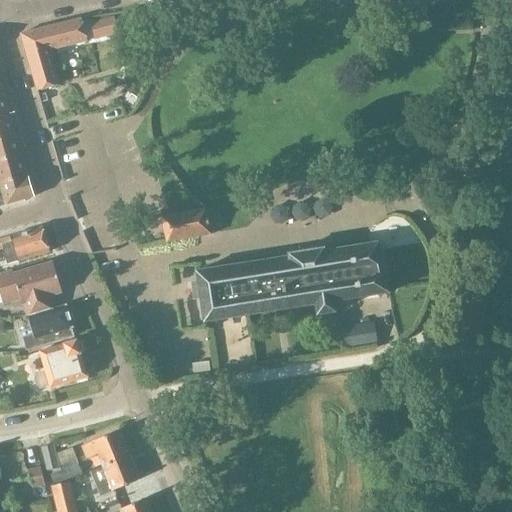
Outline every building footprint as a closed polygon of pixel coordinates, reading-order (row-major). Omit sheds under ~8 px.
[(114,19),(91,24),(93,35),(106,32),(108,37),(118,34),(114,19)] [(87,42),(82,20),(21,35),(37,91),(59,86),(50,51),(87,42)] [(0,117),(9,115),(3,95),(0,95),(0,117)] [(0,140),(15,136),(9,115),(0,117),(0,140)] [(0,162),(21,156),(15,136),(0,140),(0,162)] [(0,185),(27,177),(21,156),(0,162),(0,185)] [(0,206),(33,197),(27,177),(0,185),(0,188),(2,196),(0,196),(0,206)] [(166,243),(211,235),(205,210),(160,217),(166,243)] [(0,249),(1,249),(6,265),(49,252),(42,228),(0,240),(0,249)] [(196,271),(198,281),(190,283),(193,301),(201,300),(204,321),(314,304),(315,314),(334,311),(332,301),(387,292),(379,242),(324,251),(324,249),(289,255),(290,257),(196,271)] [(52,263),(0,278),(0,294),(3,304),(20,298),(22,304),(23,303),(27,317),(53,309),(50,296),(61,293),(52,263)] [(72,328),(65,306),(27,317),(32,335),(22,338),(26,351),(74,337),(71,328),(72,328)] [(372,323),(340,329),(344,349),(376,344),(372,323)] [(235,336),(221,342),(227,358),(242,352),(235,336)] [(39,352),(45,372),(36,374),(33,380),(36,387),(40,390),(49,387),(50,389),(86,378),(79,353),(83,350),(81,344),(76,343),(76,342),(39,352)] [(97,455),(102,466),(129,456),(119,431),(81,447),(86,459),(97,455)] [(46,471),(48,471),(53,485),(81,474),(73,449),(55,455),(52,445),(41,448),(46,471)] [(129,456),(102,466),(102,468),(90,473),(101,498),(112,493),(112,491),(138,481),(129,456)] [(29,471),(30,480),(42,477),(40,468),(29,471)] [(42,477),(30,480),(32,489),(44,486),(42,477)] [(50,488),(56,511),(77,511),(70,483),(50,488)] [(120,510),(120,511),(150,511),(146,499),(120,510)]
